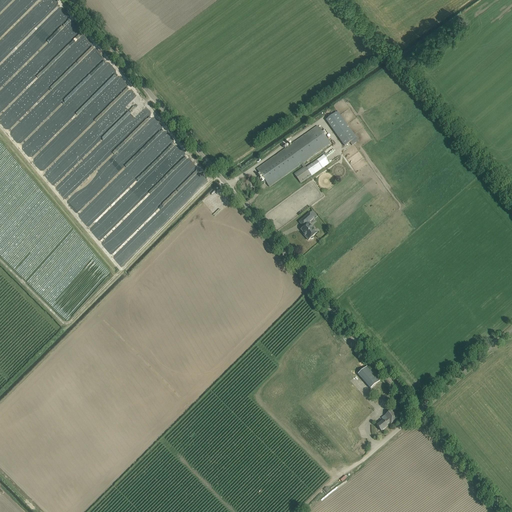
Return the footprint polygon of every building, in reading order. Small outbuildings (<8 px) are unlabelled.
[(357,138),(338,112),(325,121),(344,147),(357,138)] [(318,126),(261,167),(257,170),(269,187),(301,165),(303,168),(294,174),(301,184),(312,176),(303,164),(330,144),(318,126)] [(304,219),(308,223),(314,218),(310,214),(304,219)] [(305,235),(304,235),(308,241),(317,233),(309,224),(301,230),(305,235)] [(305,358),(261,397),(280,418),(284,415),(330,467),(361,439),(344,419),(350,414),(360,425),(368,418),(367,416),(374,410),(341,371),(333,378),(335,381),(327,388),(334,396),(333,397),(314,374),(337,354),(315,329),(295,347),(305,358)] [(380,381),(367,367),(358,374),(371,389),(380,381)] [(392,411),(385,416),(387,419),(384,422),(383,421),(377,426),(381,431),(388,426),(386,425),(390,422),(391,424),(398,419),(392,411)]
